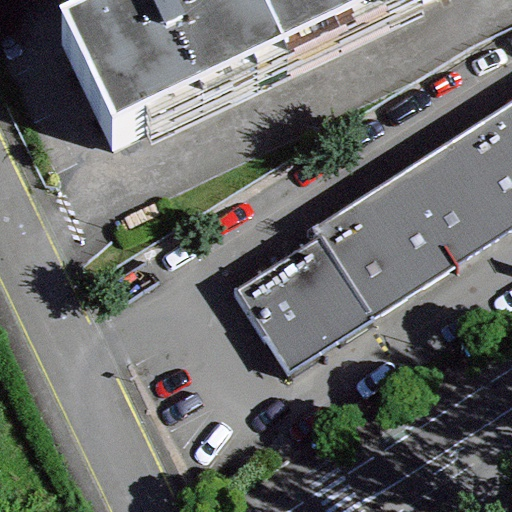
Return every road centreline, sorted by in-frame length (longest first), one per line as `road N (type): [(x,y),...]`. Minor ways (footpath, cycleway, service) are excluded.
road 1 (unknown): [(21,264),(496,18)]
road 2 (unknown): [(198,293),(388,155),(511,79)]
road 3 (residential): [(0,220),(141,511)]
road 4 (secondary): [(378,511),(511,425)]
